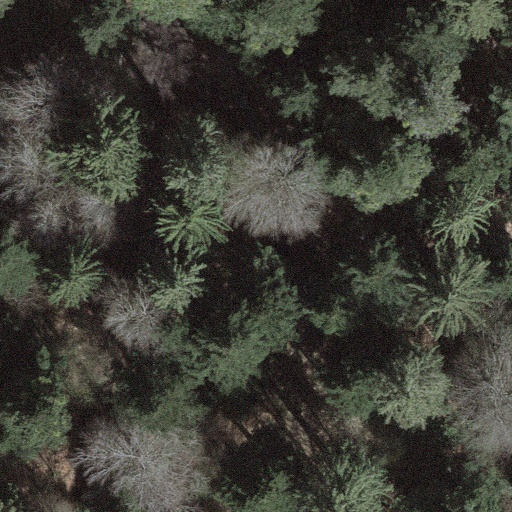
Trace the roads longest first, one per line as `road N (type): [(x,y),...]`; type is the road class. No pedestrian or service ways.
road 1 (track): [(297,511),(286,239),(175,0)]
road 2 (track): [(83,511),(109,278),(169,0)]
